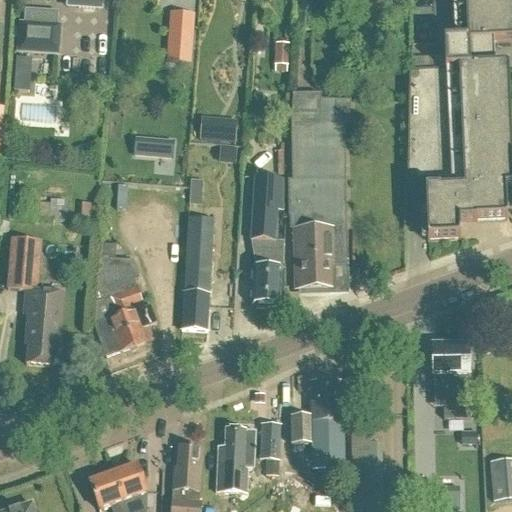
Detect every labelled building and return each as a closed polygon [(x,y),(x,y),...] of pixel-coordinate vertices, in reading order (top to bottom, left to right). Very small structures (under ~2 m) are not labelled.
[(298,0),(297,33),(310,34),(311,0),(298,0)] [(425,195),(427,246),(460,244),(459,226),(507,224),(505,194),(511,193),(511,162),(508,71),(494,72),(492,46),(511,44),(511,0),(464,0),(466,46),(443,47),(444,74),(409,76),(406,186),(436,185),(436,195),(425,195)] [(194,19),(170,17),(166,67),(191,68),(194,19)] [(60,30),(20,28),(18,56),(58,58),(60,30)] [(288,79),(289,51),(277,50),(276,78),(288,79)] [(28,94),(30,61),(13,60),(11,93),(28,94)] [(347,269),(344,129),(349,129),(350,105),(319,105),(319,98),(291,98),(292,184),(287,184),(288,222),(293,221),(294,283),(298,283),(298,294),(331,293),(331,280),(334,280),(333,270),(347,269)] [(236,131),(201,128),(200,144),(235,146),(236,131)] [(132,160),(171,160),(171,141),(132,140),(132,160)] [(254,271),(253,309),(279,310),(280,273),(282,273),(283,246),(275,245),(277,214),(282,215),(284,183),(255,181),(251,245),(264,246),(263,271),(254,271)] [(32,223),(67,226),(68,205),(51,203),(50,208),(33,207),(32,223)] [(207,275),(209,224),(188,224),(188,231),(181,231),(180,273),(185,273),(184,297),(181,335),(207,336),(210,275),(207,275)] [(102,230),(100,252),(113,252),(106,339),(148,343),(153,234),(102,230)] [(60,352),(64,298),(37,296),(41,246),(11,244),(7,294),(25,295),(23,319),(27,319),(25,349),(28,349),(26,369),(55,371),(57,351),(60,352)] [(469,349),(431,349),(432,381),(441,381),(443,424),(471,423),(469,381),(469,349)] [(312,449),(312,462),(335,461),(344,461),(343,386),(311,387),(311,421),(291,421),(291,449),(312,449)] [(351,426),(352,511),(376,511),(375,448),(369,448),(369,425),(351,426)] [(260,427),(259,478),(277,478),(278,427),(260,427)] [(220,452),(218,492),(245,493),(245,474),(254,474),(256,435),(244,435),(226,434),(225,452),(220,452)] [(477,436),(463,436),(463,450),(477,450),(477,436)] [(200,498),(204,453),(179,451),(177,473),(175,473),(174,486),(171,511),(200,511),(201,506),(198,506),(199,498),(200,498)] [(511,504),(511,465),(490,467),(493,506),(511,504)] [(113,478),(125,511),(145,511),(146,501),(143,499),(147,497),(137,469),(113,478)] [(125,511),(113,478),(89,486),(98,511),(105,511),(111,510),(111,511),(125,511)] [(457,511),(457,487),(417,487),(417,511),(457,511)]
